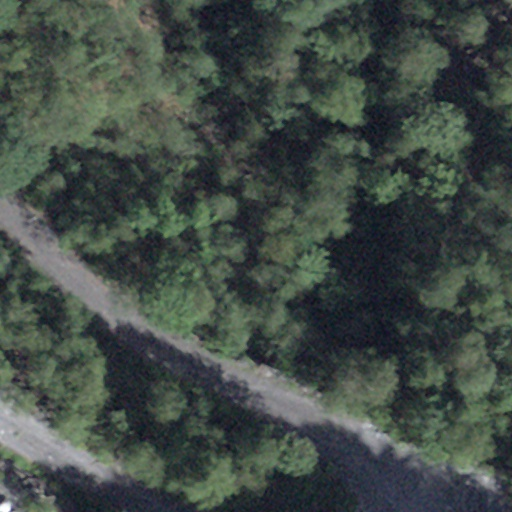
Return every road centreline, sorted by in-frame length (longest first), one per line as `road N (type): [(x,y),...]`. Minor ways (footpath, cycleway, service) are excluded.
road 1 (track): [(397,511),(380,475),(334,438),(162,357),(57,279),(0,222)]
road 2 (track): [(0,418),(152,511)]
